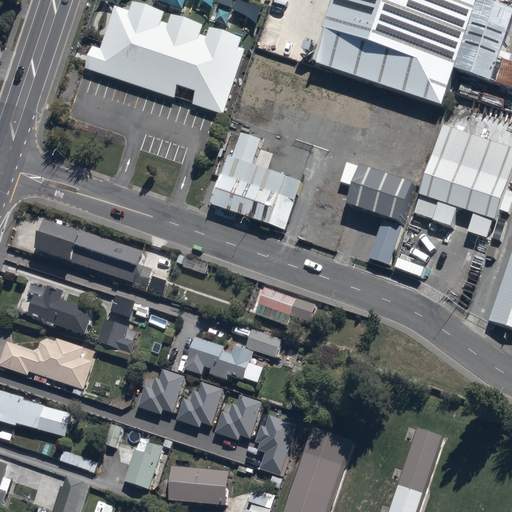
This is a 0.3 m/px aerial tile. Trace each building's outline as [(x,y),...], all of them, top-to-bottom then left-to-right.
[(334,0),(312,67),(444,110),(457,71),(470,32),(480,0),(334,0)] [(129,13),(114,8),(100,51),(91,48),(84,70),(174,99),(177,88),(195,94),(191,105),(224,116),(245,50),(239,48),(242,39),(209,29),(206,38),(199,36),(202,27),(171,17),(168,25),(160,23),(163,14),(132,3),(129,13)] [(228,27),(234,11),(221,6),(215,22),(228,27)] [(505,43),(470,32),(457,71),(492,82),(505,43)] [(511,169),(511,150),(444,128),(420,198),(495,222),(511,169)] [(300,179),(225,155),(209,207),(284,230),(300,179)] [(403,225),(384,219),(372,257),(391,263),(403,225)] [(144,254),(43,222),(33,254),(134,286),(144,254)] [(188,256),(177,252),(174,261),(185,265),(188,256)] [(511,252),(489,322),(511,330),(511,252)] [(396,269),(418,277),(423,267),(401,258),(396,269)] [(164,294),(168,281),(155,277),(150,290),(164,294)] [(97,311),(67,301),(67,299),(62,297),(64,291),(49,286),(45,298),(36,295),(30,314),(36,316),(34,320),(56,327),(57,324),(88,335),(97,311)] [(298,297),(264,286),(258,304),(311,322),(316,305),(297,299),(298,297)] [(136,302),(117,294),(99,340),(134,353),(138,342),(123,336),(136,302)] [(150,306),(138,303),(136,310),(137,310),(136,314),(146,317),(150,306)] [(197,335),(186,367),(204,373),(206,366),(213,368),(211,373),(229,379),(231,373),(245,377),(254,350),(276,358),(283,338),(253,327),(247,346),(235,342),(233,348),(197,335)] [(43,337),(40,350),(8,341),(0,366),(30,375),(31,372),(50,378),(49,383),(60,387),(61,382),(85,389),(98,346),(84,342),(83,345),(57,338),(56,341),(43,337)] [(296,344),(286,341),(282,356),(291,359),(296,344)] [(158,384),(149,380),(140,404),(172,416),(187,378),(163,369),(158,384)] [(206,384),(184,398),(178,420),(213,428),(223,389),(206,384)] [(0,420),(17,426),(19,422),(66,438),(74,413),(2,389),(1,393),(0,392),(0,420)] [(251,439),(263,404),(239,396),(235,409),(226,406),(217,432),(240,440),(241,436),(251,439)] [(258,446),(267,450),(261,469),(281,476),(298,425),(268,415),(258,446)] [(416,511),(442,427),(417,419),(387,511),(416,511)] [(315,421),(287,508),(299,511),(330,511),(355,433),(315,421)] [(106,444),(115,448),(124,427),(114,423),(106,444)] [(136,448),(127,481),(152,488),(164,446),(149,442),(146,451),(136,448)] [(64,449),(60,460),(96,472),(100,461),(64,449)] [(0,504),(4,506),(14,479),(4,475),(9,463),(0,459),(0,504)] [(174,466),(172,501),(228,503),(229,470),(188,468),(188,460),(179,460),(179,466),(174,466)] [(82,511),(91,487),(83,485),(85,480),(67,474),(63,486),(62,485),(53,511),(82,511)] [(256,490),(252,501),(272,508),(274,502),(267,500),(269,494),(256,490)]
